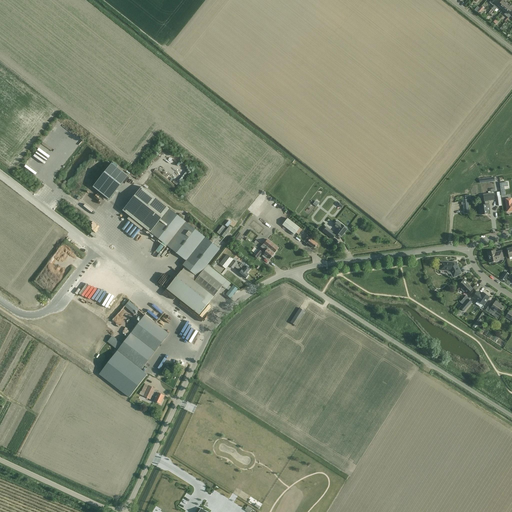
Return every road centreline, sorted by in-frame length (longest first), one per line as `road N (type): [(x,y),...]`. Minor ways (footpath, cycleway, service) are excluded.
road 1 (residential): [(294,271),(248,293),(209,330),(127,511)]
road 2 (unclassified): [(511,415),(294,271)]
road 3 (residential): [(468,249),(294,271)]
road 4 (residential): [(122,511),(0,459)]
